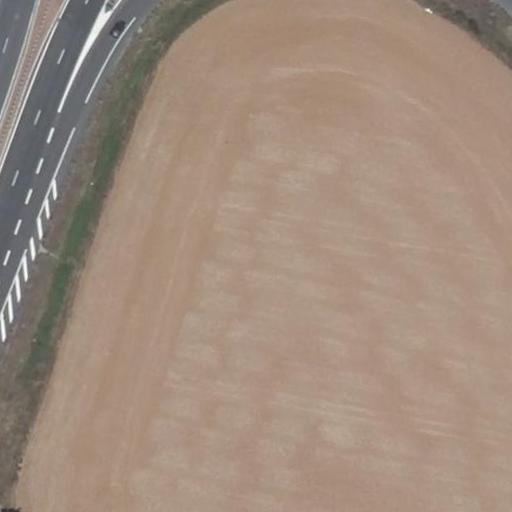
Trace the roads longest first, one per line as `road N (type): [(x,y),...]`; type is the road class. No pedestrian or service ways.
road 1 (trunk): [(39,111),(81,88),(134,0)]
road 2 (primary): [(39,111),(86,0)]
